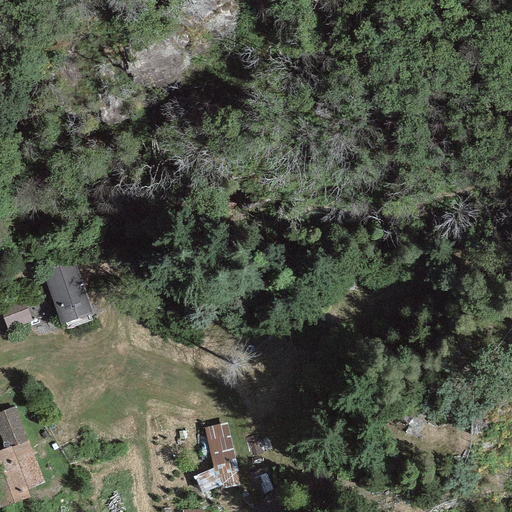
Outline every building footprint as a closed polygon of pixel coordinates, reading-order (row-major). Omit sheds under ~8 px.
[(73,259),(43,269),(60,321),(90,311),(73,259)] [(3,305),(9,328),(34,321),(28,299),(3,305)] [(17,404),(0,410),(0,433),(5,448),(0,449),(0,507),(31,495),(28,488),(46,481),(17,404)] [(228,422),(203,426),(213,475),(237,470),(228,422)] [(293,511),(270,495),(257,511),(293,511)]
